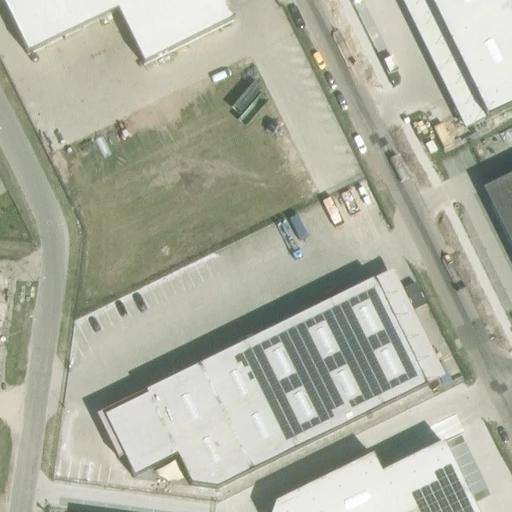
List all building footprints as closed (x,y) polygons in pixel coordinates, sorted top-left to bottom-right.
[(0,0),(28,56),(117,12),(143,66),(235,21),(224,0),(0,0)] [(511,0),(427,0),(486,121),(511,107),(511,0)] [(511,177),(483,192),(511,251),(511,177)] [(146,395),(103,417),(123,457),(133,478),(177,457),(191,486),(217,490),(290,454),(426,387),(374,280),(144,392),(146,395)] [(275,503),(271,511),(477,511),(444,443),(381,473),(372,456),(275,503)]
